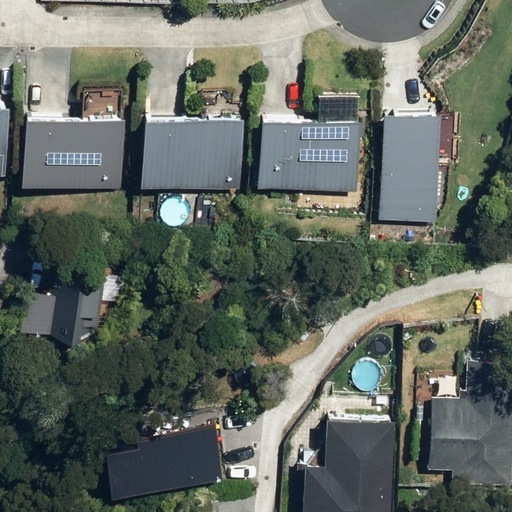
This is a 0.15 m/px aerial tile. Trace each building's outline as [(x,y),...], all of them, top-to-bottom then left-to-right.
[(0,167),(9,169),(16,96),(0,94),(0,167)] [(28,174),(123,182),(130,109),(35,100),(28,174)] [(383,209),(439,212),(445,103),(390,100),(383,209)] [(147,173),(239,183),(246,110),(155,101),(147,173)] [(367,110),(269,103),(263,177),(361,185),(367,110)] [(19,328),(87,335),(89,322),(95,323),(100,272),(95,271),(96,263),(51,258),(47,291),(23,288),(19,328)] [(435,388),(431,459),(456,461),(454,475),(468,476),(468,477),(511,478),(511,352),(472,352),(471,382),(464,382),(464,390),(435,388)] [(311,456),(301,455),(298,511),(393,511),(398,410),(334,405),(332,452),(311,451),(311,456)] [(107,452),(114,499),(225,481),(216,428),(137,441),(138,447),(107,452)]
